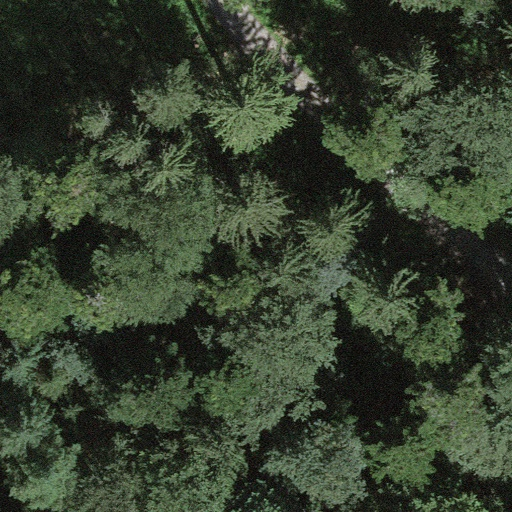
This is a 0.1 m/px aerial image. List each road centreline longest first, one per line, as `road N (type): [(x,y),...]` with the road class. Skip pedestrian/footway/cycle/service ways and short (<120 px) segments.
road 1 (track): [(236,0),(295,82),(511,274)]
road 2 (track): [(132,511),(0,446)]
